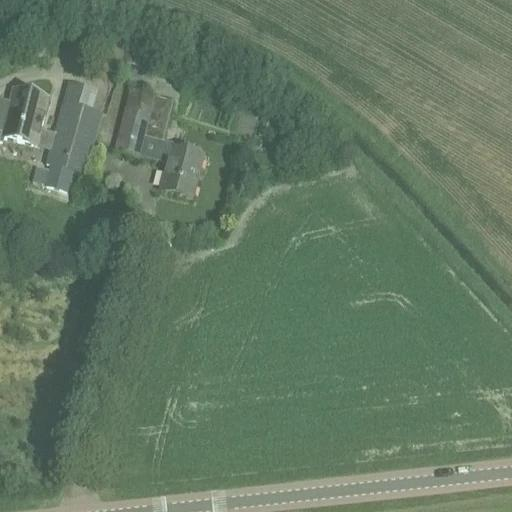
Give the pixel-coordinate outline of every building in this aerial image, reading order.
[(41,50),(62,57),(70,31),(49,25),(41,50)] [(121,67),(145,73),(150,51),(127,45),(121,67)] [(45,190),(68,196),(73,176),(86,179),(103,116),(79,109),(84,90),(68,85),(62,110),(48,106),(49,102),(13,93),(8,114),(0,111),(0,144),(2,145),(3,140),(50,153),(46,168),(50,169),(45,190)] [(161,194),(193,201),(203,159),(172,151),(172,153),(161,150),(172,106),(131,96),(116,154),(168,167),(161,194)] [(107,280),(115,255),(103,250),(92,278),(91,281),(104,286),(107,280)]
